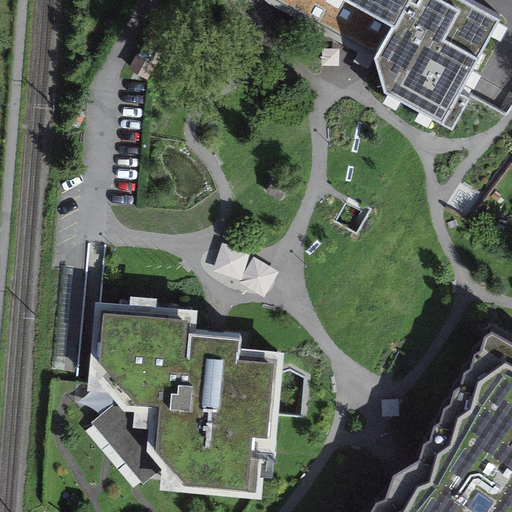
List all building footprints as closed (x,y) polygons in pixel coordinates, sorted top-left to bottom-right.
[(279,0),(280,0),(294,0),(309,0),(378,39),(374,46),(384,82),(452,120),(473,84),(461,77),(501,7),(488,0),(279,0)] [(271,176),(263,191),(281,200),(289,185),(271,176)] [(333,219),(327,230),(352,243),(372,254),(378,243),(358,233),(366,218),(352,211),(344,225),(333,219)] [(127,294),(95,291),(86,383),(110,385),(119,396),(91,420),(144,481),(262,492),(264,471),(274,472),(286,343),(243,339),(245,324),(198,320),(200,302),(157,298),(158,289),(128,286),(127,294)] [(511,511),(511,329),(492,319),(482,323),(480,335),(473,341),(470,353),(462,358),(459,372),(452,377),(450,389),(442,393),(439,407),(431,411),(429,425),(422,431),(418,445),(391,462),(386,484),(375,488),(370,499),(361,503),(356,511),(511,511)]
